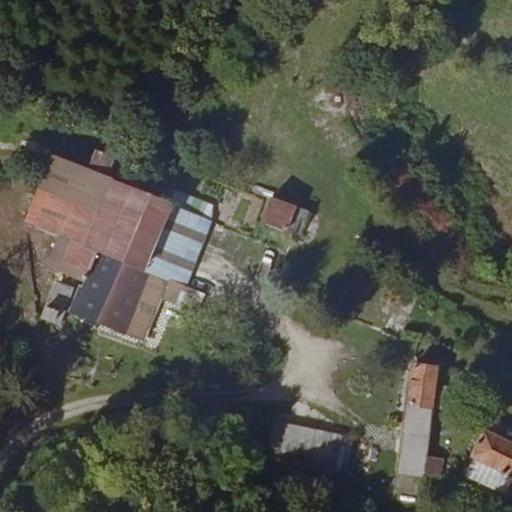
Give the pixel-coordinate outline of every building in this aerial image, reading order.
[(76,229),(64,275),(88,282),(82,306),(116,315),(111,337),(128,342),(131,331),(172,341),(212,190),(114,163),(120,146),(101,141),(96,159),(57,150),(38,220),(76,229)] [(305,171),(272,163),(266,184),(299,193),(305,171)] [(263,225),(290,231),(296,203),(268,197),(263,225)] [(317,236),(322,213),(300,209),(295,231),(317,236)] [(76,229),(38,220),(18,297),(55,307),(63,281),(64,275),(76,229)] [(81,286),(63,281),(55,307),(56,307),(54,318),(72,323),(81,286)] [(459,326),(431,323),(417,447),(419,447),(445,449),(459,326)] [(511,418),(499,414),(489,438),(511,446),(511,418)] [(272,423),(267,460),(346,470),(351,433),(272,423)]
